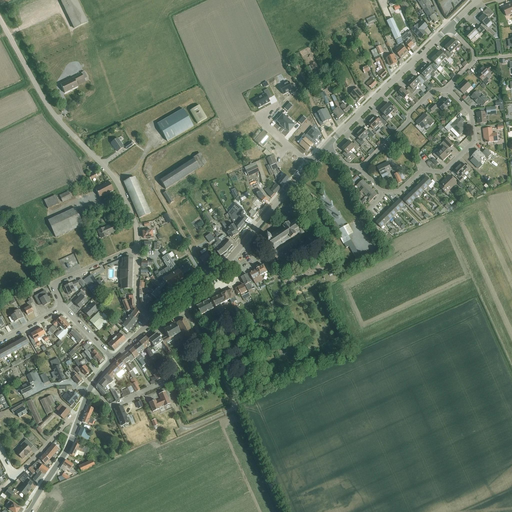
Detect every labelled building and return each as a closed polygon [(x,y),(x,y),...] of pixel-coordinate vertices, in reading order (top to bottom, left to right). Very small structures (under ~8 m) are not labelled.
[(63,0),(61,1),(74,29),(87,22),(76,0),(63,0)] [(425,0),(416,0),(429,18),(435,15),(425,0)] [(400,5),(405,12),(410,9),(406,1),(400,5)] [(511,4),(503,8),(506,16),(511,13),(511,3),(511,4)] [(482,17),(479,19),(486,27),(491,22),(488,20),(491,17),(494,15),(488,8),(485,11),(483,13),(483,14),(484,15),(482,17)] [(41,45),(70,32),(62,14),(33,26),(41,45)] [(429,18),(428,19),(430,22),(432,21),(433,21),(435,24),(439,21),(435,15),(429,18)] [(393,19),(387,22),(392,34),(395,39),(401,37),(397,28),(393,19)] [(412,30),(421,39),(426,34),(423,31),(427,27),(422,22),(416,28),(415,27),(412,30)] [(479,35),(484,30),(479,25),(474,29),(472,27),(470,29),(469,28),(466,31),(467,31),(464,34),(471,41),(475,37),(474,36),(477,33),(479,35)] [(411,42),(414,39),(410,31),(407,34),(407,33),(403,37),(402,39),(404,42),(408,47),(407,48),(409,50),(411,49),(415,46),(413,45),(414,44),(411,42)] [(401,37),(395,39),(397,45),(396,46),(399,49),(396,51),(399,54),(398,55),(401,58),(408,52),(402,46),(404,44),(401,37)] [(454,38),(449,43),(455,49),(458,46),(460,48),(461,46),(454,38)] [(375,44),(376,48),(380,55),(384,53),(380,46),(378,42),(375,44)] [(447,49),(445,52),(450,57),(454,53),(453,51),(455,49),(449,43),(445,47),(447,49)] [(440,51),(436,55),(446,65),(449,62),(447,60),(450,57),(445,52),(443,54),(440,51)] [(377,52),(373,55),(381,71),(378,74),(382,79),(388,74),(384,70),(386,69),(382,60),(381,61),(377,52)] [(434,62),(432,64),(438,70),(437,70),(440,73),(440,72),(443,70),(443,68),(446,65),(436,55),(432,59),(434,62)] [(302,58),(307,67),(310,72),(313,71),(311,65),(306,56),(302,58)] [(387,59),(390,66),(398,63),(394,56),(387,59)] [(428,64),(424,67),(433,77),(435,75),(434,74),(437,70),(438,70),(432,64),(430,66),(429,66),(428,64)] [(369,86),(372,90),(377,84),(373,80),(375,79),(369,66),(363,69),(365,74),(369,72),(372,79),(367,84),(369,86)] [(487,77),(490,74),(493,71),(488,66),(485,68),(483,67),(478,72),(482,76),(480,79),(486,85),(489,83),(489,82),(490,81),(490,80),(487,77)] [(422,73),(420,76),(425,82),(428,80),(426,77),(429,74),(433,78),(433,77),(424,67),(420,71),(422,73)] [(60,85),(65,93),(78,87),(77,86),(85,82),(84,79),(87,77),(84,72),(81,73),(82,74),(60,85)] [(416,75),(411,80),(417,86),(420,84),(421,86),(425,82),(420,76),(418,77),(416,75)] [(409,85),(407,87),(408,89),(413,94),(417,90),(415,88),(417,86),(411,80),(407,83),(409,85)] [(468,94),(470,92),(473,89),(471,86),(465,81),(458,88),(463,94),(466,91),(468,94)] [(283,85),(279,87),(284,95),(290,92),(291,95),(295,93),(297,90),(295,85),(292,87),(289,82),(283,85)] [(413,94),(408,89),(406,91),(403,88),(399,92),(405,99),(408,96),(410,98),(410,97),(413,100),(414,100),(417,103),(419,101),(416,97),(413,94)] [(352,95),(358,102),(364,97),(361,94),(362,93),(358,89),(352,95)] [(261,97),(254,100),(258,108),(270,102),(268,99),(272,98),(268,90),(264,92),(266,94),(261,97)] [(324,98),(325,100),(327,104),(329,103),(324,92),(321,93),(323,99),(324,98)] [(471,97),(479,105),(480,104),(483,106),(489,101),(484,96),(482,97),(477,92),(471,97)] [(338,105),(338,106),(340,105),(338,101),(337,101),(334,95),(332,96),(336,106),(338,105)] [(448,107),(451,104),(445,99),(437,106),(443,112),(446,109),(448,109),(448,107)] [(343,110),(346,113),(352,108),(344,100),(340,104),(342,108),(343,110)] [(287,112),(293,105),(290,102),(284,109),(287,112)] [(389,103),(384,107),(390,113),(393,111),(395,113),(399,109),(394,105),(392,106),(389,103)] [(435,104),(430,109),(428,111),(430,113),(437,107),(435,104)] [(190,111),(197,124),(207,118),(199,105),(190,111)] [(390,113),(384,107),(381,110),(384,114),(382,116),(386,121),(390,117),(388,115),(390,113)] [(334,113),(340,119),(345,115),(339,108),(334,113)] [(486,109),(479,110),(480,113),(477,113),(478,124),(486,123),(485,114),(495,113),(495,108),(486,109)] [(157,124),(167,141),(193,126),(183,109),(157,124)] [(326,109),(315,115),(317,119),(320,125),(321,126),(324,125),(323,124),(331,119),(326,109)] [(415,127),(421,133),(423,135),(426,133),(422,129),(428,123),(431,126),(434,123),(431,120),(425,114),(416,123),(418,124),(415,127)] [(281,118),(277,122),(281,125),(280,126),(282,128),(291,118),(289,117),(287,119),(283,115),(281,118)] [(301,126),(307,119),(304,116),(298,123),(301,126)] [(376,116),(371,120),(378,126),(380,129),(384,125),(385,125),(387,123),(381,117),(379,119),(376,116)] [(291,118),(282,128),(285,130),(286,129),(289,132),(295,126),(291,122),(293,120),(291,118)] [(454,134),(458,137),(460,135),(467,129),(462,124),(464,121),(461,118),(458,120),(453,124),(451,122),(445,128),(448,132),(452,128),(457,132),(454,134)] [(371,127),(368,129),(374,135),(377,133),(376,132),(377,131),(375,129),(378,126),(371,120),(368,123),(371,127)] [(254,129),(257,127),(253,121),(252,121),(251,121),(244,125),(247,130),(242,133),(245,137),(256,131),(254,129)] [(364,127),(359,131),(366,138),(368,136),(370,137),(372,136),(373,137),(374,135),(368,129),(367,131),(364,127)] [(305,140),(300,145),(308,151),(313,145),(311,143),(316,138),(313,136),(317,132),(313,128),(303,139),(305,140)] [(497,133),(492,134),(492,128),(483,129),(484,137),(485,136),(485,143),(493,142),(498,141),(497,133)] [(255,142),(263,149),(272,138),(264,131),(255,142)] [(366,138),(359,131),(356,135),(359,138),(356,141),(361,146),(365,142),(363,140),(366,138)] [(111,143),(117,152),(124,147),(118,139),(111,143)] [(443,148),(441,151),(447,158),(451,154),(448,150),(450,148),(453,145),(447,139),(440,145),(443,148)] [(350,141),(346,145),(351,150),(354,148),(356,151),(360,147),(355,142),(353,144),(350,141)] [(132,142),(130,143),(124,147),(126,150),(134,144),(132,142)] [(351,150),(346,145),(343,148),(346,151),(343,154),(348,158),(352,155),(350,152),(351,150)] [(479,163),(481,165),(482,165),(484,164),(484,162),(481,160),(486,156),(488,158),(491,155),(486,150),(482,154),(478,150),(472,156),(479,163)] [(447,158),(441,151),(438,153),(437,151),(433,155),(437,160),(440,158),(443,161),(447,158)] [(200,153),(193,158),(159,180),(165,190),(207,163),(200,153)] [(267,159),(270,167),(271,167),(270,166),(274,165),(276,163),(273,156),(272,157),(271,155),(267,157),(268,159),(267,159)] [(393,174),(396,173),(393,167),(390,168),(387,162),(377,167),(381,176),(391,171),(393,174)] [(244,168),(248,176),(259,171),(255,163),(244,168)] [(462,163),(458,167),(464,174),(467,172),(469,173),(472,170),(468,165),(466,167),(462,163)] [(282,173),(284,175),(284,174),(289,179),(294,174),(284,165),(282,168),(279,171),(282,173)] [(457,175),(455,177),(460,182),(463,179),(462,177),(464,174),(458,167),(453,171),(457,175)] [(99,172),(95,174),(89,177),(90,180),(101,175),(99,172)] [(282,187),(289,179),(284,174),(284,175),(282,173),(280,175),(282,177),(280,179),(281,180),(278,184),(282,187)] [(398,184),(402,182),(398,173),(394,175),(397,181),(395,182),(397,185),(398,184)] [(449,176),(441,184),(442,185),(439,187),(446,194),(448,191),(447,190),(452,185),(453,186),(456,183),(449,176)] [(427,177),(423,181),(429,187),(431,189),(435,185),(427,177)] [(123,182),(139,218),(150,214),(135,178),(123,182)] [(358,187),(361,191),(368,185),(363,180),(355,188),(356,189),(358,187)] [(429,187),(428,187),(423,181),(419,185),(424,191),(427,188),(428,188),(429,187)] [(95,189),(99,198),(113,191),(109,182),(95,189)] [(273,188),(271,191),(275,195),(281,189),(276,184),(272,187),(273,188)] [(363,192),(366,196),(372,190),(368,185),(361,191),(359,193),(361,194),(363,192)] [(419,185),(415,189),(421,195),(422,194),(422,193),(424,191),(419,185)] [(275,195),(271,191),(269,187),(264,190),(271,199),(275,195)] [(254,205),(261,211),(266,205),(260,199),(256,204),(251,188),(248,189),(252,203),(254,204),(254,205)] [(415,189),(411,193),(416,198),(419,195),(420,196),(421,195),(415,189)] [(260,199),(266,205),(269,201),(263,195),(259,190),(256,191),(259,198),(260,199)] [(372,190),(366,196),(370,199),(368,201),(369,203),(377,195),(372,190)] [(163,194),(170,204),(174,202),(167,191),(163,194)] [(59,196),(62,203),(71,199),(68,192),(59,196)] [(239,197),(241,202),(250,197),(247,192),(239,197)] [(411,193),(407,197),(413,203),(414,202),(414,201),(416,198),(411,193)] [(44,200),(47,209),(59,204),(55,195),(44,200)] [(413,203),(407,197),(403,200),(409,206),(412,203),(412,204),(413,203)] [(400,200),(396,203),(402,210),(403,209),(402,208),(405,205),(400,200)] [(344,217),(329,201),(327,203),(329,206),(326,209),(341,225),(344,223),(341,220),(344,217)] [(396,203),(392,207),(397,213),(400,210),(401,211),(402,210),(396,203)] [(254,219),(261,211),(254,205),(254,204),(252,207),(254,209),(253,210),(252,209),(249,213),(251,215),(250,216),(254,219)] [(235,225),(234,225),(237,230),(239,233),(239,232),(242,229),(243,229),(244,228),(244,227),(245,226),(243,225),(248,219),(243,215),(244,214),(242,209),(236,205),(228,214),(230,217),(235,225)] [(392,207),(388,211),(394,217),(395,216),(394,216),(397,213),(392,207)] [(48,222),(55,237),(83,225),(76,210),(48,222)] [(388,211),(384,215),(389,221),(392,218),(393,218),(394,217),(388,211)] [(203,214),(209,223),(212,221),(206,212),(203,214)] [(384,215),(380,219),(386,225),(387,224),(386,223),(389,221),(384,215)] [(300,236),(304,233),(301,228),(298,222),(297,222),(295,219),(292,221),(267,238),(269,241),(268,242),(269,243),(268,244),(270,247),(272,245),(275,250),(293,238),(294,239),(296,237),(295,236),(297,235),(299,234),(300,236)] [(386,225),(380,219),(376,223),(381,228),(384,226),(385,226),(386,225)] [(237,230),(234,225),(227,229),(226,228),(227,228),(224,222),(221,223),(230,238),(232,238),(234,238),(235,238),(236,236),(235,236),(239,234),(239,233),(237,230)] [(107,235),(115,232),(112,225),(98,231),(101,239),(107,236),(107,235)] [(343,227),(337,231),(346,248),(349,247),(357,260),(361,258),(351,240),(348,236),(343,227)] [(155,230),(142,232),(143,232),(142,233),(142,235),(143,236),(143,239),(149,238),(149,239),(153,239),(153,238),(155,237),(155,235),(155,234),(155,230)] [(211,235),(206,238),(210,244),(215,240),(211,235)] [(214,244),(213,247),(220,256),(226,252),(232,245),(226,238),(221,241),(220,240),(217,236),(214,238),(217,242),(215,243),(214,244)] [(159,251),(163,257),(168,254),(163,248),(159,251)] [(200,259),(204,266),(212,261),(205,250),(200,252),(203,257),(200,259)] [(66,274),(81,268),(75,253),(61,259),(66,274)] [(164,270),(158,273),(159,274),(160,275),(164,273),(164,274),(166,277),(163,279),(168,288),(184,278),(179,271),(168,254),(162,258),(167,267),(164,270)] [(120,269),(120,284),(121,284),(121,289),(123,289),(131,289),(132,259),(122,259),(122,264),(120,264),(120,269)] [(188,261),(177,268),(179,271),(184,278),(190,274),(190,275),(193,272),(189,266),(190,265),(191,265),(188,261)] [(253,280),(256,284),(263,280),(261,276),(267,273),(264,266),(250,274),(253,280)] [(162,283),(160,285),(166,291),(168,288),(163,279),(162,280),(160,275),(159,274),(158,273),(157,271),(154,273),(158,279),(160,282),(162,283)] [(99,295),(104,293),(92,275),(90,276),(87,279),(83,281),(95,298),(99,295)] [(249,293),(256,290),(255,288),(252,289),(250,285),(249,285),(249,284),(251,282),(247,275),(241,278),(248,291),(249,293)] [(156,289),(157,289),(159,292),(159,293),(162,295),(166,291),(160,285),(156,282),(153,276),(151,277),(153,281),(154,281),(153,282),(154,284),(157,286),(158,287),(156,289)] [(76,286),(79,285),(77,281),(72,284),(71,284),(65,287),(69,295),(78,291),(76,286)] [(237,288),(240,294),(242,297),(241,297),(243,300),(251,296),(249,293),(245,295),(244,293),(247,292),(244,285),(237,288)] [(159,292),(157,289),(153,292),(147,286),(146,287),(151,295),(157,300),(162,295),(159,293),(159,292)] [(141,290),(139,290),(139,300),(141,305),(147,311),(154,303),(148,297),(149,297),(147,295),(143,299),(143,295),(142,295),(141,290)] [(232,290),(226,293),(230,300),(232,304),(234,303),(236,306),(237,305),(237,304),(238,303),(237,301),(235,298),(236,298),(232,290)] [(45,291),(34,297),(39,306),(42,304),(44,306),(50,303),(46,296),(47,295),(45,291)] [(74,303),(80,308),(87,301),(83,297),(85,295),(81,291),(77,296),(79,298),(74,303)] [(219,305),(230,300),(226,293),(212,299),(216,307),(218,313),(221,311),(220,309),(221,308),(219,305)] [(132,316),(137,321),(141,317),(134,305),(133,295),(128,296),(127,296),(128,299),(129,299),(129,300),(130,300),(130,307),(133,312),(132,313),(129,310),(125,300),(122,301),(126,311),(130,315),(132,316)] [(30,304),(33,303),(30,298),(28,300),(29,302),(27,303),(29,307),(24,310),(27,315),(33,312),(32,310),(33,309),(30,304)] [(200,312),(202,315),(214,309),(209,301),(193,309),(196,314),(200,312)] [(234,303),(232,304),(234,309),(235,309),(237,313),(240,312),(237,307),(236,306),(234,303)] [(266,303),(258,307),(258,306),(257,307),(259,314),(261,313),(261,312),(268,308),(266,303)] [(84,312),(89,317),(97,309),(92,304),(84,312)] [(11,316),(8,318),(11,323),(14,322),(23,318),(19,310),(13,313),(14,314),(11,316)] [(99,312),(90,321),(97,328),(105,320),(106,319),(107,318),(103,314),(101,311),(99,313),(99,312)] [(132,316),(130,315),(123,323),(116,317),(113,321),(117,326),(119,323),(121,325),(129,331),(137,321),(132,316)] [(58,323),(60,326),(66,321),(63,319),(61,317),(59,319),(58,318),(52,324),(54,326),(53,327),(52,326),(48,330),(49,331),(47,333),(50,336),(57,329),(55,326),(58,323)] [(177,323),(175,324),(180,333),(179,333),(184,342),(186,340),(187,340),(189,339),(192,344),(197,341),(185,319),(177,323)] [(66,321),(60,326),(59,327),(62,330),(56,336),(60,340),(66,334),(65,332),(68,329),(67,328),(70,326),(67,324),(68,323),(66,321)] [(168,336),(161,340),(162,341),(167,349),(165,350),(169,357),(173,354),(166,344),(167,343),(167,342),(172,338),(173,340),(177,338),(175,335),(179,333),(180,333),(175,324),(164,330),(168,336)] [(200,327),(208,339),(213,336),(205,324),(200,327)] [(42,328),(36,332),(39,338),(45,335),(42,328)] [(72,337),(73,336),(78,341),(77,342),(79,344),(83,340),(74,330),(69,334),(72,337)] [(39,338),(36,332),(31,335),(34,341),(31,342),(34,347),(37,345),(37,346),(40,345),(37,339),(39,338)] [(119,333),(114,339),(120,346),(126,340),(119,333)] [(156,334),(148,340),(151,344),(154,347),(152,347),(155,352),(158,350),(155,346),(162,341),(161,340),(156,334)] [(146,337),(139,342),(145,349),(151,344),(148,340),(146,337)] [(25,338),(19,341),(23,348),(28,344),(25,338)] [(120,346),(114,339),(108,344),(114,351),(120,346)] [(19,341),(14,344),(17,350),(23,348),(19,341)] [(135,346),(133,348),(138,354),(141,358),(143,357),(140,354),(145,349),(139,342),(135,346)] [(14,344),(8,347),(12,353),(17,350),(14,344)] [(8,347),(3,350),(7,356),(12,353),(8,347)] [(101,360),(103,359),(98,353),(91,347),(88,350),(91,353),(91,352),(92,352),(92,354),(94,355),(95,355),(96,355),(93,358),(96,361),(97,360),(99,362),(100,362),(101,362),(101,361),(101,360)] [(133,348),(129,351),(135,359),(136,358),(138,360),(139,360),(143,366),(145,364),(142,359),(141,358),(138,354),(133,348)] [(86,351),(84,349),(82,351),(83,353),(81,355),(88,363),(92,359),(86,351)] [(124,356),(120,360),(125,366),(126,368),(133,379),(135,378),(136,377),(131,370),(134,368),(130,363),(135,359),(129,351),(124,356)] [(52,361),(50,362),(53,368),(59,383),(65,381),(61,372),(59,366),(60,365),(58,359),(52,361)] [(82,368),(79,363),(76,359),(74,361),(77,365),(80,369),(85,375),(87,374),(89,373),(88,373),(89,372),(87,370),(88,369),(85,365),(82,368)] [(117,363),(115,365),(120,370),(121,368),(123,370),(126,368),(125,366),(120,360),(116,362),(117,363)] [(115,365),(111,370),(115,375),(119,379),(125,373),(124,372),(123,370),(121,368),(120,370),(115,365)] [(168,370),(172,379),(170,380),(171,383),(177,380),(176,377),(174,373),(178,371),(176,367),(173,368),(172,368),(168,370)] [(154,377),(155,378),(157,381),(160,379),(155,369),(152,370),(155,376),(154,376),(154,377)] [(65,373),(69,379),(71,377),(78,384),(82,381),(81,379),(82,377),(80,375),(78,376),(77,374),(74,377),(69,370),(65,373)] [(107,374),(111,380),(114,377),(118,382),(120,380),(119,379),(115,375),(111,370),(107,374)] [(32,373),(27,376),(30,382),(36,380),(32,373)] [(40,375),(44,384),(50,381),(46,373),(40,375)] [(106,382),(107,384),(116,401),(120,400),(112,385),(110,386),(109,384),(110,384),(113,382),(111,380),(107,374),(103,379),(106,382)] [(105,387),(107,384),(106,382),(103,379),(98,384),(103,388),(107,393),(109,392),(105,387)] [(133,379),(131,380),(133,384),(132,385),(136,392),(140,390),(138,386),(133,379)] [(29,392),(32,390),(29,383),(19,388),(22,395),(29,392)] [(103,396),(107,393),(103,388),(98,384),(96,386),(96,388),(103,396)] [(123,395),(124,397),(125,397),(131,395),(128,389),(121,392),(123,395)] [(159,409),(158,407),(164,405),(164,406),(170,404),(165,392),(159,394),(162,400),(156,402),(155,400),(149,403),(153,412),(159,409)] [(75,393),(73,395),(71,393),(68,396),(66,393),(62,397),(71,405),(77,398),(79,396),(75,393)] [(16,413),(19,418),(27,414),(23,408),(25,407),(23,404),(11,411),(13,414),(16,413)] [(56,415),(63,421),(70,413),(60,405),(57,409),(59,411),(56,415)] [(122,406),(114,409),(121,426),(129,423),(122,406)] [(88,407),(82,423),(87,425),(88,423),(92,425),(94,420),(90,419),(93,409),(88,407)] [(36,429),(40,434),(43,432),(40,428),(41,428),(41,427),(42,428),(52,418),(52,417),(53,415),(51,413),(39,426),(36,429)] [(78,436),(88,440),(90,436),(86,434),(87,430),(81,427),(78,436)] [(15,452),(16,452),(22,459),(25,456),(26,456),(29,453),(28,453),(31,450),(30,449),(33,446),(26,439),(21,445),(22,446),(15,452)] [(49,460),(58,449),(53,444),(44,455),(39,459),(44,465),(49,460)] [(75,444),(71,452),(69,455),(75,458),(76,456),(77,456),(78,454),(83,456),(83,455),(86,456),(89,449),(84,446),(83,448),(79,446),(75,444)] [(66,470),(73,474),(74,473),(70,470),(73,465),(66,460),(60,469),(65,472),(66,470)] [(94,464),(96,463),(95,460),(92,461),(92,460),(79,467),(81,472),(95,466),(94,464)] [(32,466),(34,467),(36,470),(37,470),(45,476),(49,470),(42,465),(40,468),(39,467),(40,467),(36,463),(32,466)] [(42,479),(36,473),(32,469),(30,468),(28,470),(32,474),(30,477),(32,480),(34,481),(38,485),(42,479)] [(45,476),(37,470),(36,473),(42,479),(45,476)] [(24,483),(18,491),(25,496),(31,488),(30,487),(32,484),(34,481),(32,480),(30,477),(28,476),(26,479),(23,482),(24,483)] [(5,494),(10,498),(14,493),(8,489),(5,494)] [(18,511),(20,509),(9,501),(7,505),(11,507),(9,510),(9,511),(11,511),(12,511),(18,511)]
